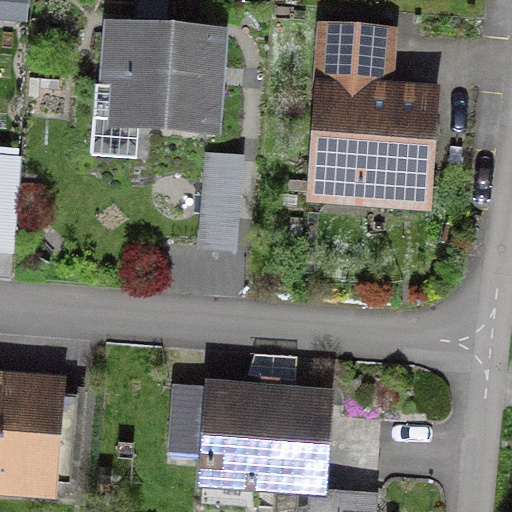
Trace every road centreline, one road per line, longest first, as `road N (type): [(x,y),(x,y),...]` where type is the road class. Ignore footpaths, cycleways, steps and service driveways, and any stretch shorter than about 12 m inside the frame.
road 1 (residential): [(0,312),(488,351)]
road 2 (residential): [(488,351),(511,171)]
road 3 (residential): [(472,511),(488,351)]
